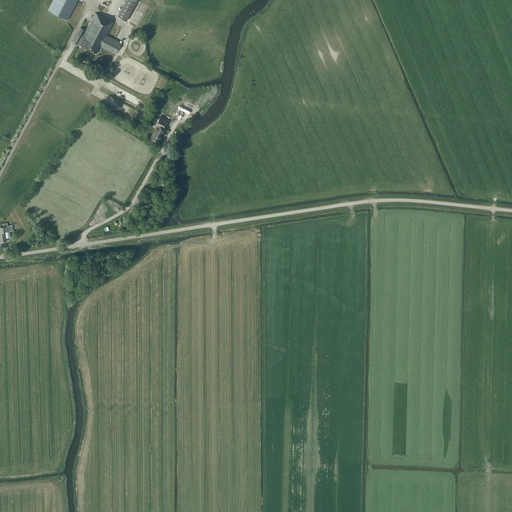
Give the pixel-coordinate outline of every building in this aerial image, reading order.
[(52,0),(48,10),(67,20),(76,0),(52,0)] [(125,0),(116,16),(125,21),(136,0),(125,0)] [(70,19),(76,22),(78,18),(83,9),(77,6),(70,19)] [(83,36),(81,35),(84,30),(80,28),(73,42),(77,44),(80,45),(79,46),(98,55),(100,50),(98,48),(99,46),(114,54),(120,43),(106,35),(113,22),(95,13),(83,36)] [(109,36),(115,39),(121,28),(115,24),(109,36)] [(188,117),(191,118),(193,115),(185,111),(182,117),(187,120),(188,117)] [(165,128),(163,127),(167,120),(160,116),(156,124),(157,125),(150,137),(157,141),(161,135),(160,134),(161,132),(162,132),(165,128)] [(7,241),(5,232),(13,230),(13,225),(7,225),(3,226),(0,226),(0,227),(0,236),(1,242),(7,241)]
